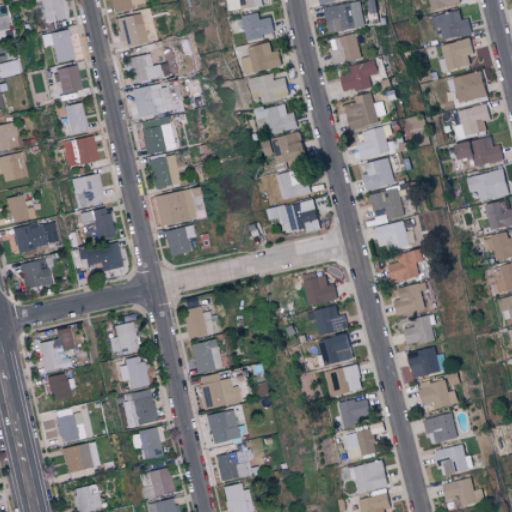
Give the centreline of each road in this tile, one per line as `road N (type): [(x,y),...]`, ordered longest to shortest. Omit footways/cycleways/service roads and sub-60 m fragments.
road 1 (residential): [(427,511),(299,0)]
road 2 (residential): [(204,511),(87,0)]
road 3 (residential): [(0,324),(359,241)]
road 4 (tertiary): [(34,511),(0,360)]
